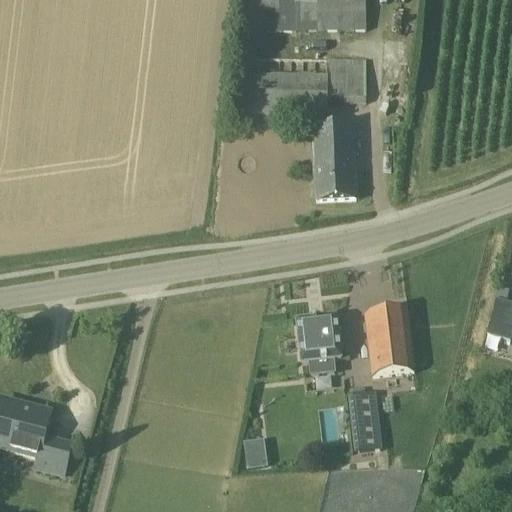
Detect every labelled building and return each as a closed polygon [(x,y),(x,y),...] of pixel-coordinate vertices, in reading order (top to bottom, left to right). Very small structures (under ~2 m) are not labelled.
[(366,35),(365,0),(245,0),(246,37),(366,35)] [(328,118),(328,97),(329,61),(243,60),(241,117),(328,118)] [(366,62),(329,61),(328,97),(365,98),(366,62)] [(355,164),(363,163),(363,147),(354,148),(353,130),(313,132),(316,205),(357,203),(355,164)] [(511,338),(511,307),(496,304),(487,339),(510,345),(511,338)] [(414,376),(407,312),(363,317),(371,380),(414,376)] [(309,366),(310,378),(334,376),(333,364),(341,363),(336,320),(296,324),(301,367),(309,366)] [(381,453),(374,397),(352,399),(358,455),(381,453)] [(35,473),(63,480),(70,454),(42,447),(46,434),(41,433),(45,418),(34,415),(35,411),(1,402),(0,404),(0,452),(38,462),(35,473)]
